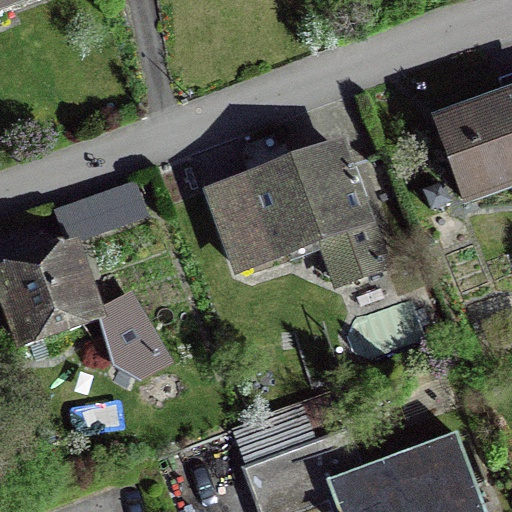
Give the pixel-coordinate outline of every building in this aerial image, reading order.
[(511,75),(499,80),(503,92),(433,117),(466,210),(511,193),(511,75)] [(394,272),(346,139),(202,191),(234,280),(289,260),(291,265),(319,254),(333,294),(394,272)] [(135,183),(53,209),(62,235),(143,209),(135,183)] [(451,205),(442,184),(424,191),(432,212),(451,205)] [(103,310),(80,248),(0,277),(0,284),(25,352),(99,324),(110,365),(137,379),(167,362),(127,296),(103,310)] [(364,469),(350,429),(252,465),(269,511),(307,511),(326,505),(328,511),(484,511),(456,435),(364,469)]
